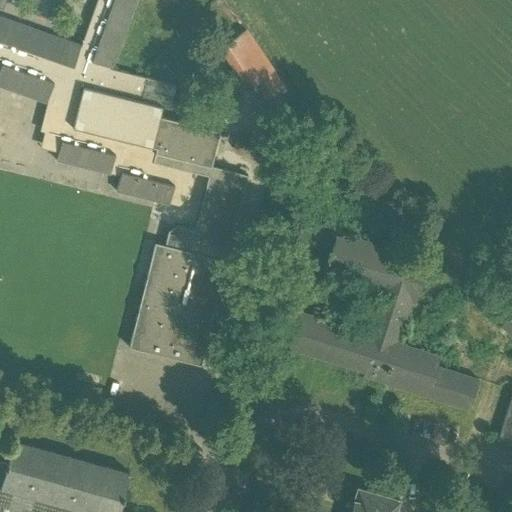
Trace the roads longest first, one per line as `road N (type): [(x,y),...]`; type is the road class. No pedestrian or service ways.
road 1 (unclassified): [(223,476),(233,441),(257,426),(304,418),(440,449)]
road 2 (unclassified): [(223,476),(0,416)]
